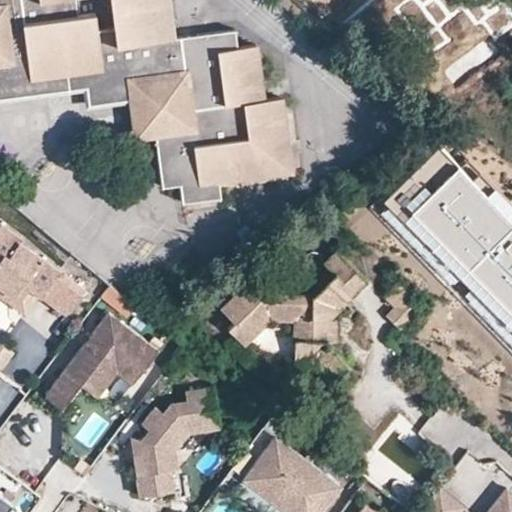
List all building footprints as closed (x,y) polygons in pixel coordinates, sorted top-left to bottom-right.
[(190,123),(157,128),(164,183),(184,182),(186,200),(223,195),(221,176),(277,169),(274,153),(296,150),(288,95),(271,97),(263,41),(245,44),(242,26),(173,36),(167,0),(0,0),(0,57),(27,54),(29,70),(101,63),(104,81),(149,76),(151,93),(186,90),(190,123)] [(422,0),(406,0),(392,11),(428,59),(452,41),(441,27),(463,10),(475,26),(481,22),(507,55),(511,51),(511,12),(504,1),(492,10),(483,0),(429,0),(425,3),(422,0)] [(138,130),(157,128),(190,123),(186,90),(151,93),(149,76),(104,81),(101,63),(29,70),(27,54),(0,57),(0,95),(84,84),(86,103),(133,97),(138,130)] [(511,220),(438,143),(382,196),(511,331),(511,220)] [(274,153),(277,169),(298,166),(296,150),(274,153)] [(64,273),(24,243),(26,240),(0,219),(0,284),(23,302),(33,289),(42,295),(45,298),(64,273)] [(385,276),(332,224),(248,308),(393,452),(419,426),(439,406),(347,315),(385,276)] [(89,292),(64,273),(45,298),(70,317),(89,292)] [(23,302),(0,284),(0,293),(27,314),(42,295),(33,289),(23,302)] [(381,306),(405,328),(423,309),(399,287),(381,306)] [(137,307),(111,288),(103,299),(129,318),(137,307)] [(161,349),(112,311),(89,339),(93,342),(88,349),(84,346),(45,397),(62,410),(83,383),(91,373),(107,386),(119,371),(135,383),(161,349)] [(93,342),(89,339),(84,346),(88,349),(93,342)] [(17,355),(3,344),(0,347),(0,371),(3,373),(17,355)] [(107,386),(91,373),(83,383),(100,395),(107,386)] [(222,430),(215,387),(187,391),(188,401),(172,402),(164,412),(156,406),(143,424),(151,430),(143,440),(145,455),(148,473),(138,474),(141,497),(176,492),(173,471),(181,469),(178,451),(190,435),(222,430)] [(295,511),(317,511),(343,479),(276,428),(243,472),(274,496),(277,491),(284,496),(288,491),(302,502),(295,511)] [(145,455),(143,440),(132,436),(135,457),(145,455)] [(0,509),(9,498),(0,490),(0,509)] [(302,502),(288,491),(284,496),(277,491),(274,496),(295,511),(302,502)] [(511,511),(511,494),(494,511),(511,511)] [(375,511),(378,509),(365,500),(355,511),(375,511)]
